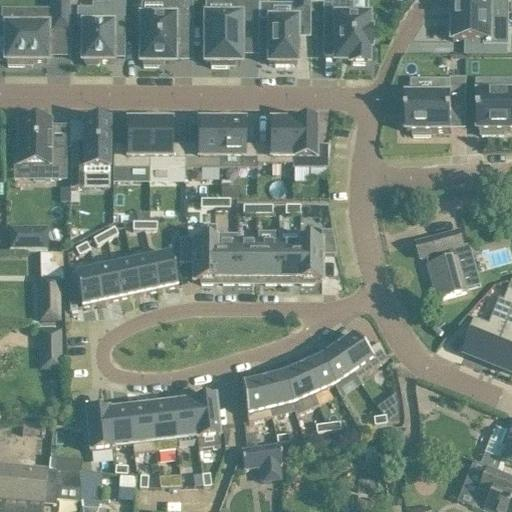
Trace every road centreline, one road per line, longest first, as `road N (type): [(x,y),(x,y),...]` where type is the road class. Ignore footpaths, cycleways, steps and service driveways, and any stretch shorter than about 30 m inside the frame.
road 1 (residential): [(320,314),(206,309),(165,316),(104,352),(114,376),(142,380),(238,359),(312,328)]
road 2 (residential): [(0,95),(338,98),(366,123),(362,180)]
road 3 (residential): [(511,402),(418,364),(377,298)]
road 4 (residential): [(511,174),(362,180)]
